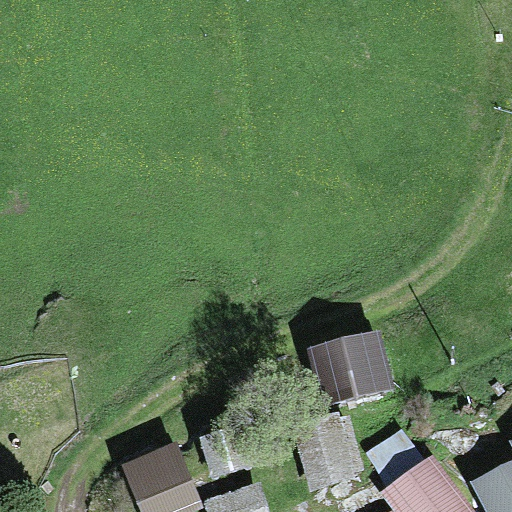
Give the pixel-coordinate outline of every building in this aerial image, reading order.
[(377,328),(307,352),(327,408),(397,384),(377,328)] [(331,445),(284,459),(297,504),(345,490),(331,445)] [(175,511),(160,460),(105,477),(115,511),(175,511)] [(511,511),(511,460),(469,480),(485,511),(511,511)] [(441,511),(415,474),(366,509),(368,511),(441,511)] [(246,511),(243,497),(185,511),(246,511)]
